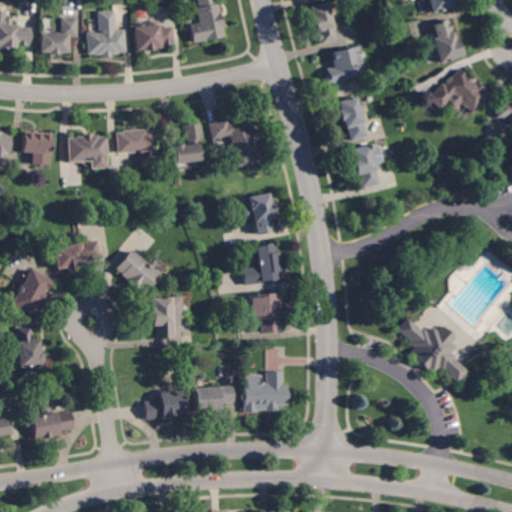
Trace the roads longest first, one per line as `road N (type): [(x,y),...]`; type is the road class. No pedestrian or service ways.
road 1 (residential): [(511,482),(404,458),(255,450),(187,452),(0,482)]
road 2 (residential): [(263,0),(323,258),(327,478)]
road 3 (residential): [(46,511),(164,485),(279,476),(437,491),(511,511)]
road 4 (residential): [(279,65),(120,91),(0,89)]
road 5 (residential): [(117,493),(92,322)]
